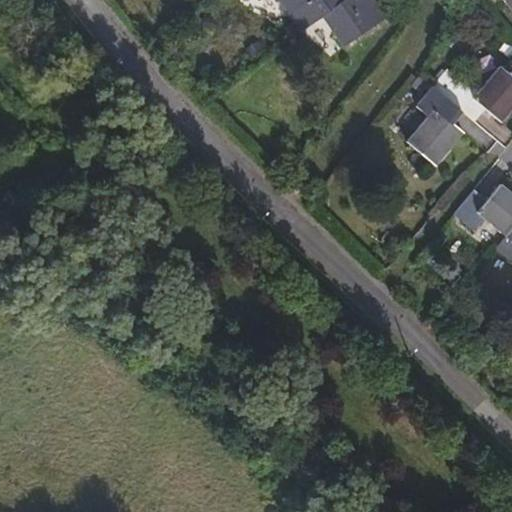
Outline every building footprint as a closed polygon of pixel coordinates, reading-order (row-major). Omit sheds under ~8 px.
[(278,0),(303,38),(326,22),(347,6),(343,0),(246,0),(249,4),(254,0),(278,0)] [(366,0),(359,5),(355,0),(347,6),(326,22),(346,52),(391,23),(375,0),(366,0)] [(479,92),(469,83),(451,102),(459,109),(476,122),(486,111),(501,124),(511,111),(511,78),(509,76),(501,69),(479,92)] [(464,135),(448,121),(459,109),(451,102),(436,89),(418,108),(429,119),(409,143),(436,167),(464,135)] [(474,232),(484,219),(504,236),(511,226),(511,194),(501,185),(487,201),(475,191),(455,215),(474,232)]
